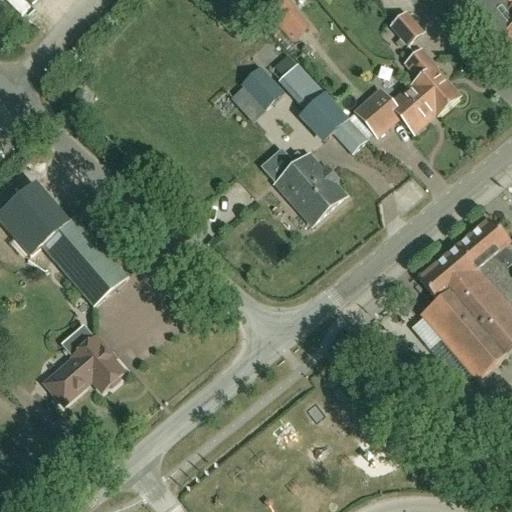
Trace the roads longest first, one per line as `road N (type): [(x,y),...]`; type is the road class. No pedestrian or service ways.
road 1 (unclassified): [(279,344),(0,87)]
road 2 (tertiary): [(279,344),(511,152)]
road 3 (tertiary): [(131,464),(279,344)]
